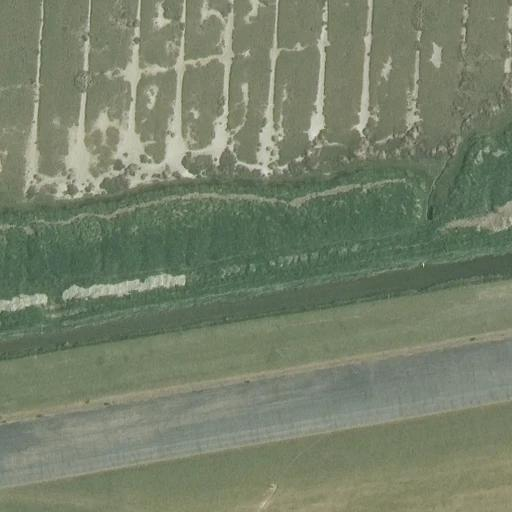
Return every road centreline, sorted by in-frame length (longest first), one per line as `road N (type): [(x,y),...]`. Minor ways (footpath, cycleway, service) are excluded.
road 1 (track): [(0,481),(511,392)]
road 2 (track): [(176,511),(0,494)]
